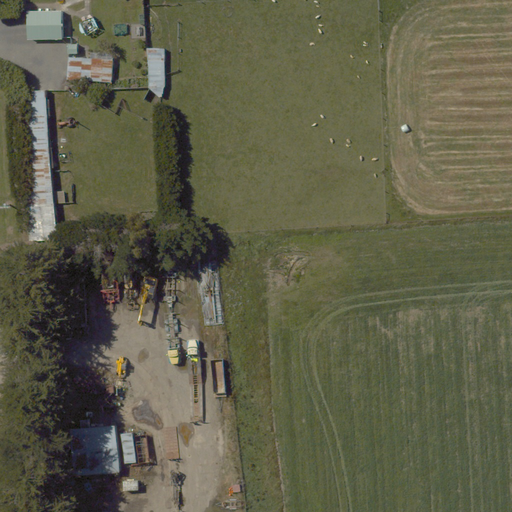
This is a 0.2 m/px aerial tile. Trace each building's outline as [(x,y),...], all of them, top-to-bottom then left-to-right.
[(71,8),(27,9),(28,40),(72,39),(71,8)] [(166,47),(147,47),(148,93),(167,93),(166,47)] [(113,67),(116,67),(116,54),(69,54),(68,81),(113,81),(113,67)] [(57,239),(52,87),(21,88),(26,240),(57,239)] [(211,258),(210,245),(180,245),(180,259),(211,258)] [(85,326),(80,264),(55,266),(59,327),(85,326)] [(117,470),(114,423),(65,427),(68,474),(117,470)]
